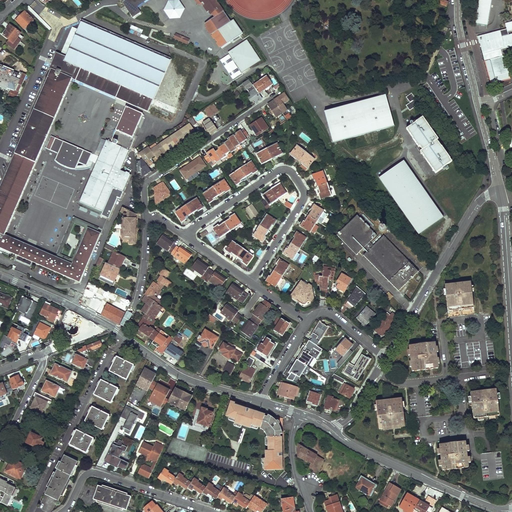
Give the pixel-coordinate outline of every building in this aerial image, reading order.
[(125,0),(123,2),(133,18),(139,14),(137,10),(138,9),(137,7),(146,0),(125,0)] [(179,0),(175,0),(169,1),(164,10),(170,19),(181,18),(185,9),(179,0)] [(213,33),(231,21),(221,7),(216,0),(196,0),(198,3),(203,4),(211,14),(214,15),(215,16),(206,23),(208,26),(213,33)] [(480,0),(476,24),(487,26),(491,0),(480,0)] [(24,11),(16,20),(27,31),(31,27),(29,25),(33,20),(24,11)] [(0,248),(80,283),(101,234),(97,232),(88,229),(73,265),(57,258),(5,235),(43,148),(48,135),(72,79),(173,122),(198,63),(174,52),(171,59),(82,20),(78,29),(66,57),(60,54),(56,53),(49,69),(51,70),(0,187),(0,248)] [(231,21),(213,33),(221,49),(244,35),(231,21)] [(511,22),(505,24),(507,29),(500,31),(496,32),(495,32),(492,32),(491,34),(492,35),(480,38),(481,42),(480,43),(485,61),(491,59),(495,76),(509,73),(505,56),(503,56),(501,49),(511,46),(511,22)] [(20,33),(10,25),(6,30),(7,31),(4,35),(12,42),(10,45),(14,48),(20,40),(17,37),(20,33)] [(66,57),(78,29),(72,27),(60,54),(66,57)] [(190,42),(177,34),(176,36),(177,37),(177,38),(187,43),(189,44),(190,42)] [(177,37),(176,36),(174,38),(188,46),(189,44),(187,43),(177,38),(177,37)] [(260,60),(246,39),(220,59),(232,83),(260,60)] [(0,66),(0,85),(6,88),(7,87),(11,89),(8,97),(16,100),(19,92),(18,92),(20,85),(21,86),(26,75),(19,72),(18,73),(0,66)] [(267,76),(260,81),(266,89),(273,85),(267,76)] [(249,80),(236,89),(237,91),(241,89),(240,88),(243,86),(244,88),(245,87),(256,103),(262,99),(259,94),(253,85),(249,80)] [(260,81),(253,85),(259,94),(266,89),(260,81)] [(406,105),(409,110),(417,105),(414,100),(415,99),(411,93),(406,97),(409,102),(406,105)] [(325,113),(334,144),(343,141),(370,134),(395,127),(386,96),(325,113)] [(278,97),(274,101),(281,111),(285,108),(285,107),(278,97)] [(281,111),(274,101),(268,105),(271,109),(273,110),(274,112),(274,113),(277,118),(283,114),(283,113),(281,111)] [(213,104),(203,111),(209,118),(218,112),(213,104)] [(133,138),(144,114),(127,107),(111,143),(107,141),(107,142),(101,154),(99,159),(94,171),(80,202),(96,209),(94,213),(101,216),(113,188),(123,193),(131,175),(121,171),(135,139),(133,138)] [(192,117),(187,120),(190,124),(191,126),(196,123),(192,117)] [(262,118),(250,126),(253,129),(252,129),(253,131),(255,130),(258,134),(268,128),(262,118)] [(436,174),(452,163),(450,160),(451,160),(442,148),(437,141),(439,140),(423,118),(417,123),(407,130),(413,139),(420,148),(423,151),(421,153),(436,174)] [(209,119),(203,123),(205,126),(204,127),(207,130),(206,131),(209,136),(217,130),(209,119)] [(190,124),(180,130),(186,139),(189,136),(192,134),(194,136),(197,134),(191,126),(190,124)] [(236,135),(234,137),(240,145),(241,147),(245,143),(244,142),(247,140),(245,138),(248,136),(244,129),(241,131),(240,131),(236,134),(236,135)] [(180,130),(170,137),(176,145),(180,143),(183,141),(184,143),(187,141),(186,139),(180,130)] [(99,158),(49,135),(48,135),(43,148),(46,149),(47,148),(59,153),(56,160),(58,162),(60,164),(63,166),(66,167),(71,169),(76,170),(79,163),(91,168),(90,170),(94,171),(99,159),(99,158)] [(228,141),(224,144),(231,154),(236,150),(235,148),(240,145),(234,137),(233,136),(230,138),(229,139),(229,140),(228,141)] [(170,137),(161,143),(167,152),(170,150),(173,147),(174,150),(178,147),(176,145),(170,137)] [(101,154),(107,142),(102,140),(97,152),(101,154)] [(167,152),(161,143),(158,146),(156,143),(150,148),(156,158),(158,161),(164,157),(163,154),(167,152)] [(277,143),(267,149),(273,159),(283,154),(277,143)] [(218,150),(215,153),(220,161),(228,156),(230,159),(232,157),(233,157),(231,154),(224,144),(221,146),(219,148),(218,149),(218,150)] [(250,145),(246,148),(250,153),(254,150),(250,145)] [(298,146),(291,155),(299,162),(307,153),(298,146)] [(149,147),(140,154),(144,160),(145,162),(148,160),(151,158),(153,160),(156,158),(150,148),(149,147)] [(207,155),(204,157),(208,164),(211,162),(213,164),(215,162),(216,164),(220,161),(215,153),(213,149),(209,152),(210,153),(207,155)] [(267,149),(258,154),(263,164),(273,159),(267,149)] [(307,153),(299,162),(303,165),(308,169),(309,169),(316,160),(308,154),(310,152),(308,151),(307,153)] [(200,158),(180,171),(186,179),(205,166),(200,158)] [(144,160),(140,162),(142,177),(148,173),(146,171),(150,169),(145,162),(144,160)] [(403,160),(379,177),(419,234),(443,217),(403,160)] [(251,161),(240,168),(247,177),(252,173),(253,175),(258,171),(251,161)] [(240,168),(230,175),(237,186),(242,183),(241,181),(247,177),(240,168)] [(323,173),(312,177),(314,181),(315,181),(318,188),(327,185),(323,173)] [(224,180),(214,187),(220,196),(225,192),(226,194),(231,190),(224,180)] [(163,183),(155,188),(156,203),(158,203),(171,194),(163,183)] [(280,183),(271,189),(278,200),(286,194),(280,183)] [(327,185),(318,188),(320,194),(318,194),(320,200),(331,196),(327,185)] [(214,187),(204,194),(210,204),(214,201),(214,200),(220,196),(214,187)] [(271,189),(263,195),(269,205),(278,200),(271,189)] [(191,202),(186,205),(192,214),(198,211),(198,212),(203,209),(196,199),(195,199),(191,202)] [(96,209),(80,202),(78,206),(94,213),(96,209)] [(312,210),(309,216),(317,222),(323,212),(324,211),(314,204),(311,209),(312,210)] [(186,205),(176,212),(183,222),(187,219),(189,218),(188,217),(192,214),(186,205)] [(252,205),(245,209),(249,214),(255,210),(252,205)] [(252,219),(259,215),(255,210),(249,214),(252,219)] [(327,214),(323,212),(317,222),(321,224),(327,214)] [(230,219),(225,222),(230,231),(241,224),(234,214),(229,217),(230,219)] [(267,215),(260,225),(269,231),(273,225),(274,226),(277,221),(267,215)] [(303,221),(301,225),(311,232),(312,230),(315,225),(317,222),(309,216),(305,222),(303,221)] [(356,218),(337,237),(356,256),(363,249),(366,253),(363,256),(399,292),(419,272),(383,236),(373,246),(369,242),(376,236),(357,217),(356,218)] [(73,265),(88,229),(97,232),(99,228),(74,218),(57,258),(73,265)] [(129,218),(122,218),(122,223),(125,223),(125,228),(123,228),(122,229),(121,230),(121,234),(122,235),(123,236),(129,236),(129,239),(129,243),(136,244),(136,218),(129,218)] [(218,225),(213,228),(216,232),(220,238),(230,231),(225,222),(219,226),(218,225)] [(260,225),(253,236),(263,242),(266,238),(265,237),(269,231),(260,225)] [(295,237),(291,243),(300,249),(307,238),(297,232),(293,236),(295,237)] [(163,235),(157,244),(168,252),(169,251),(171,253),(176,246),(173,244),(174,243),(163,235)] [(233,241),(226,251),(230,254),(231,253),(237,257),(243,248),(233,241)] [(286,248),(283,253),(293,259),(300,249),(291,243),(287,249),(286,248)] [(176,246),(171,253),(175,255),(174,256),(185,264),(191,255),(180,247),(179,248),(176,246)] [(243,248),(237,257),(242,261),(241,262),(246,266),(254,255),(243,248)] [(114,252),(108,264),(120,270),(125,258),(114,252)] [(198,259),(192,268),(203,276),(203,275),(206,278),(211,271),(208,269),(209,267),(198,259)] [(278,265),(274,271),(283,277),(289,266),(279,260),(276,264),(278,265)] [(107,263),(99,279),(114,285),(116,281),(115,281),(118,274),(121,275),(125,277),(127,273),(120,270),(108,264),(107,264),(107,263)] [(329,266),(324,265),(323,275),(314,276),(315,284),(322,285),(322,289),(328,290),(329,277),(331,277),(331,272),(335,272),(336,269),(328,268),(329,266)] [(162,276),(167,279),(171,274),(164,269),(159,274),(162,276)] [(211,271),(206,278),(210,280),(209,281),(220,288),(227,279),(215,271),(214,273),(211,271)] [(269,276),(266,280),(276,287),(283,277),(274,271),(270,277),(269,276)] [(339,284),(337,287),(345,291),(352,279),(343,274),(337,283),(339,284)] [(167,279),(162,276),(158,281),(159,282),(160,283),(159,285),(157,284),(154,282),(145,295),(146,296),(160,306),(163,302),(155,297),(156,295),(158,297),(162,291),(160,290),(164,285),(165,286),(168,289),(172,283),(167,279)] [(308,285),(301,281),(291,296),(305,306),(312,302),(314,300),(312,285),(309,284),(308,285)] [(472,282),(446,285),(449,318),(476,315),(472,282)] [(233,284),(227,293),(238,301),(238,300),(243,303),(248,297),(243,293),(244,291),(233,284)] [(357,287),(346,304),(349,306),(351,304),(354,307),(365,295),(357,287)] [(0,293),(0,305),(7,309),(12,299),(0,293)] [(389,293),(385,297),(389,302),(393,298),(389,293)] [(146,296),(142,301),(158,312),(162,307),(160,306),(146,296)] [(254,315),(252,319),(260,323),(262,320),(262,321),(269,310),(268,309),(271,305),(265,301),(262,305),(260,304),(253,315),(254,315)] [(46,302),(40,314),(48,318),(47,319),(53,322),(59,311),(50,307),(51,304),(46,302)] [(104,304),(100,313),(102,314),(101,316),(119,325),(125,313),(106,304),(106,305),(104,304)] [(227,305),(221,314),(232,321),(238,324),(243,317),(237,313),(238,312),(227,305)] [(362,307),(355,316),(366,325),(375,316),(372,313),(373,312),(367,307),(366,308),(363,306),(362,307)] [(398,317),(393,313),(390,316),(387,314),(373,329),(379,335),(381,336),(382,336),(384,336),(385,335),(386,334),(394,324),(393,323),(398,317)] [(279,323),(274,331),(282,336),(289,324),(278,317),(276,321),(279,323)] [(139,331),(137,334),(143,339),(145,335),(154,341),(162,331),(158,328),(155,331),(151,328),(153,324),(144,318),(140,322),(144,325),(139,331)] [(41,320),(38,319),(33,328),(36,329),(40,323),(41,320)] [(249,320),(241,332),(251,338),(258,327),(258,326),(260,323),(252,319),(251,321),(249,320)] [(44,338),(46,337),(50,328),(40,323),(36,329),(34,334),(42,338),(44,338)] [(310,336),(308,340),(317,345),(328,327),(320,323),(311,337),(310,336)] [(12,328),(6,341),(16,345),(21,333),(12,328)] [(162,331),(154,341),(160,346),(158,349),(157,351),(163,355),(165,353),(174,339),(170,336),(167,339),(163,336),(165,333),(162,331)] [(199,340),(198,341),(203,344),(202,344),(203,346),(204,347),(205,347),(206,347),(207,347),(211,349),(218,338),(206,331),(201,339),(200,339),(199,339),(199,340)] [(174,339),(165,353),(175,360),(173,362),(177,364),(186,351),(184,349),(180,354),(179,353),(181,351),(175,347),(181,338),(177,335),(174,339)] [(262,344),(258,351),(269,358),(274,349),(273,348),(275,345),(271,342),(272,341),(268,338),(264,345),(262,344)] [(345,339),(336,350),(343,356),(341,359),(345,361),(351,354),(352,354),(349,351),(353,346),(345,339)] [(84,348),(85,353),(87,353),(89,353),(89,355),(99,351),(100,349),(102,348),(101,347),(102,346),(100,342),(84,348)] [(436,342),(410,345),(412,367),(416,366),(417,370),(434,369),(434,364),(438,364),(436,342)] [(224,344),(220,351),(226,355),(225,357),(229,360),(235,351),(224,344)] [(294,365),(290,370),(297,375),(296,376),(299,378),(302,374),(304,375),(309,367),(308,366),(313,357),(304,352),(295,365),(294,365)] [(76,355),(72,364),(83,369),(87,361),(93,364),(91,367),(93,368),(97,360),(89,357),(87,360),(76,355)] [(349,363),(344,372),(351,377),(354,372),(356,373),(353,378),(357,380),(360,376),(361,376),(364,371),(363,371),(370,359),(362,355),(355,366),(349,363)] [(117,357),(110,371),(127,380),(134,365),(117,357)] [(245,368),(240,379),(249,383),(256,370),(251,368),(255,360),(249,358),(243,367),(245,368)] [(228,363),(223,371),(235,377),(240,368),(228,363)] [(54,368),(51,375),(67,383),(73,373),(59,366),(58,370),(54,368)] [(156,372),(145,366),(136,384),(147,389),(156,372)] [(345,380),(334,374),(331,377),(343,383),(345,380)] [(9,381),(12,387),(13,387),(14,389),(16,388),(24,385),(22,380),(21,380),(19,375),(10,379),(10,381),(9,381)] [(101,380),(93,394),(111,403),(118,388),(101,380)] [(0,385),(0,396),(13,391),(12,387),(9,381),(0,385)] [(45,386),(42,392),(56,398),(60,388),(64,390),(65,390),(68,391),(70,388),(59,383),(58,386),(49,382),(46,387),(45,386)] [(155,391),(149,401),(161,407),(170,390),(153,382),(149,389),(152,391),(152,389),(155,391)] [(282,383),(279,396),(284,397),(288,398),(294,399),(295,395),(297,386),(282,383)] [(354,389),(347,385),(344,384),(339,392),(342,393),(349,398),(354,389)] [(192,393),(175,385),(167,401),(184,409),(192,393)] [(497,390),(471,392),(474,415),(478,414),(478,419),(495,417),(495,412),(499,412),(497,390)] [(309,391),(306,400),(313,403),(312,404),(318,406),(322,394),(309,391)] [(50,399),(35,393),(34,396),(36,397),(31,409),(42,414),(48,403),(50,399)] [(329,396),(325,408),(329,410),(330,408),(336,410),(339,401),(332,399),(333,397),(329,396)] [(402,398),(376,400),(379,423),(384,423),(384,426),(401,425),(401,421),(405,420),(402,398)] [(266,464),(266,469),(282,469),(282,458),(279,458),(279,456),(283,456),(283,453),(279,453),(279,451),(282,451),(282,436),(280,436),(280,433),(283,433),(282,427),(282,425),(282,423),(282,422),(281,420),(280,419),(279,418),(277,418),(275,417),(269,415),(268,417),(266,416),(266,415),(252,411),(251,413),(249,413),(250,410),(250,409),(247,408),(247,409),(246,412),(244,411),(245,408),(231,404),(227,416),(230,417),(236,419),(235,422),(235,423),(242,425),(251,428),(252,425),(258,427),(261,428),(262,427),(264,427),(266,428),(267,429),(268,430),(269,432),(269,433),(270,435),(270,437),(269,437),(269,450),(266,450),(266,458),(265,458),(265,464),(266,464)] [(121,432),(130,436),(138,418),(142,420),(145,414),(126,406),(121,417),(127,420),(121,432)] [(92,407),(85,422),(102,430),(109,416),(92,407)] [(199,413),(195,426),(197,427),(198,424),(204,426),(203,430),(208,431),(214,413),(207,411),(208,410),(203,408),(201,413),(199,413)] [(262,427),(261,428),(261,429),(264,430),(265,431),(266,431),(267,433),(267,434),(267,437),(269,437),(270,437),(270,435),(269,433),(269,432),(268,430),(267,429),(266,428),(264,427),(262,427)] [(76,430),(69,445),(86,453),(93,438),(76,430)] [(32,433),(27,444),(38,449),(39,446),(43,448),(45,444),(41,442),(43,439),(32,433)] [(115,439),(106,463),(126,470),(129,463),(122,460),(128,444),(115,439)] [(466,441),(440,444),(442,466),(446,466),(447,470),(464,468),(464,464),(468,464),(466,441)] [(164,448),(156,444),(154,446),(145,442),(140,451),(148,455),(147,457),(148,460),(150,461),(152,459),(156,461),(152,468),(145,464),(143,465),(139,472),(150,477),(164,448)] [(308,468),(311,469),(317,457),(317,455),(298,444),(297,457),(305,460),(305,461),(306,462),(307,461),(310,462),(308,468)] [(65,455),(45,494),(58,500),(78,461),(65,455)] [(311,469),(308,468),(307,469),(317,473),(323,460),(317,457),(311,469)] [(12,460),(6,473),(21,480),(27,467),(12,460)] [(158,477),(163,481),(164,478),(172,484),(173,482),(179,473),(176,471),(173,475),(168,472),(169,471),(165,468),(158,477)] [(274,470),(270,475),(276,480),(279,475),(274,470)] [(179,473),(173,482),(178,485),(179,483),(187,489),(188,487),(195,478),(195,477),(193,476),(191,478),(190,477),(188,480),(183,477),(184,476),(180,473),(179,473)] [(195,478),(188,487),(192,490),(193,488),(201,494),(203,492),(206,488),(198,482),(199,481),(195,478)] [(359,492),(360,491),(370,496),(376,486),(361,478),(355,488),(358,490),(358,492),(359,492)] [(0,502),(1,503),(8,506),(16,489),(6,484),(7,483),(0,479),(0,502)] [(206,488),(203,492),(207,495),(208,493),(217,498),(218,497),(221,493),(212,487),(213,486),(209,483),(206,488)] [(400,490),(390,483),(380,500),(381,500),(389,505),(391,506),(400,490)] [(98,486),(94,499),(126,509),(131,497),(98,486)] [(224,488),(221,493),(218,497),(222,499),(223,497),(232,503),(233,501),(239,493),(235,490),(232,495),(228,492),(228,490),(224,488)] [(239,493),(233,501),(237,504),(238,502),(247,508),(248,506),(253,498),(252,497),(249,501),(243,496),(243,495),(239,492),(239,493)] [(329,499),(324,502),(328,511),(342,511),(336,494),(328,497),(329,499)] [(412,511),(413,511),(420,501),(407,494),(400,507),(404,509),(405,510),(406,508),(412,511)] [(253,498),(248,506),(252,509),(254,507),(261,511),(262,511),(264,509),(268,504),(255,496),(253,498)] [(425,503),(433,507),(436,500),(429,496),(425,503)] [(282,499),(283,510),(295,508),(294,497),(282,499)] [(420,501),(413,511),(430,511),(433,508),(420,501)] [(148,511),(162,511),(157,505),(156,506),(152,502),(146,507),(150,511),(148,511)]
